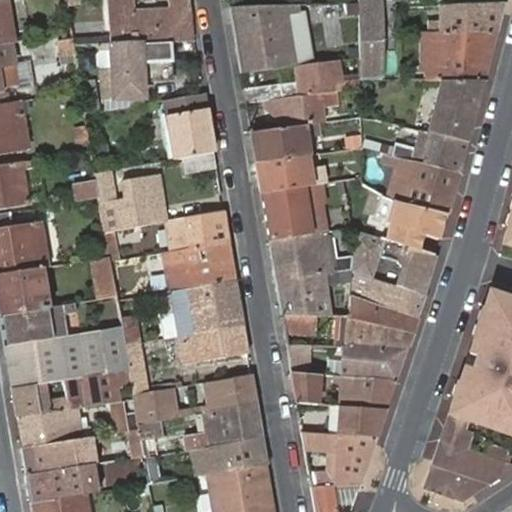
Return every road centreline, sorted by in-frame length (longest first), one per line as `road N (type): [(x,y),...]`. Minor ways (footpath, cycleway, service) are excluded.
road 1 (residential): [(292,511),(207,0)]
road 2 (tertiary): [(511,97),(396,475)]
